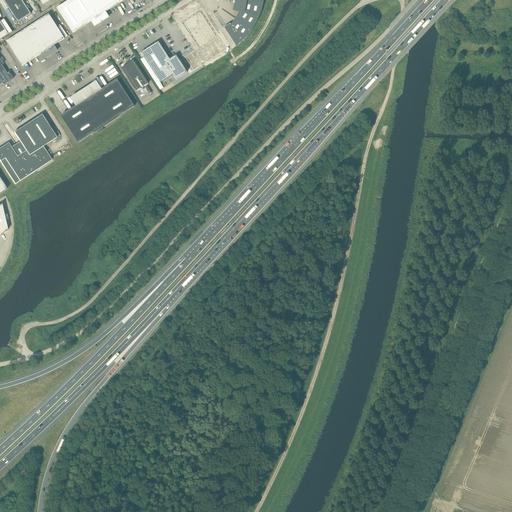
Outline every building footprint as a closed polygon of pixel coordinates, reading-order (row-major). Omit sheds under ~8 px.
[(3,0),(18,22),(31,14),(22,0),(3,0)] [(69,0),(57,8),(70,29),(73,33),(92,21),(95,26),(109,17),(105,12),(124,0),(123,0),(69,0)] [(247,37),(252,30),(257,22),(261,13),(263,4),(263,0),(237,0),(235,10),(240,11),(231,25),(230,24),(224,28),(236,46),(234,47),(234,48),(236,46),(242,42),(247,37)] [(201,50),(181,63),(182,64),(189,60),(194,68),(224,48),(200,10),(182,22),(201,50)] [(65,38),(62,34),(49,14),(7,42),(22,66),(42,53),(45,58),(57,51),(54,45),(65,38)] [(0,39),(9,34),(13,32),(4,19),(0,22),(0,21),(0,39)] [(141,53),(161,83),(173,75),(176,79),(187,72),(182,64),(181,63),(176,55),(170,59),(158,41),(141,53)] [(7,74),(1,65),(3,64),(2,62),(0,59),(0,85),(3,84),(4,85),(13,79),(9,72),(7,74)] [(136,64),(134,60),(129,63),(128,62),(126,64),(126,65),(122,68),(136,91),(148,83),(136,64)] [(134,106),(120,84),(117,80),(101,90),(96,82),(87,88),(87,89),(82,93),(81,92),(72,98),(77,106),(61,116),(78,143),(94,132),(94,133),(119,117),(118,117),(134,106)] [(52,160),(43,147),(57,138),(42,115),(14,133),(20,142),(11,147),(8,143),(0,148),(0,160),(1,162),(15,184),(20,181),(52,160)]
